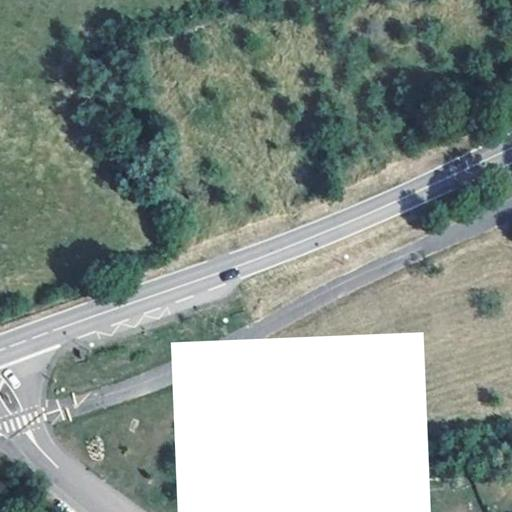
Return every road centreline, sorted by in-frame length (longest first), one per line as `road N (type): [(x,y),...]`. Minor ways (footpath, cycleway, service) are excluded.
road 1 (tertiary): [(511,148),(239,266),(18,344)]
road 2 (residential): [(110,511),(23,425)]
